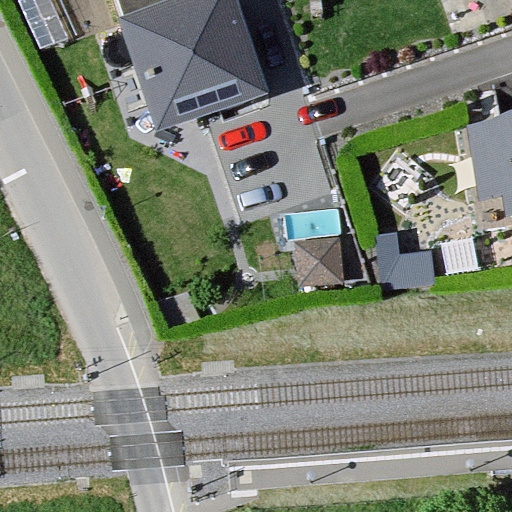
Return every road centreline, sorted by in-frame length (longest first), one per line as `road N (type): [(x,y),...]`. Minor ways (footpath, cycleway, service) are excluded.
road 1 (tertiary): [(169,511),(96,307),(0,113)]
road 2 (residential): [(511,47),(329,105)]
